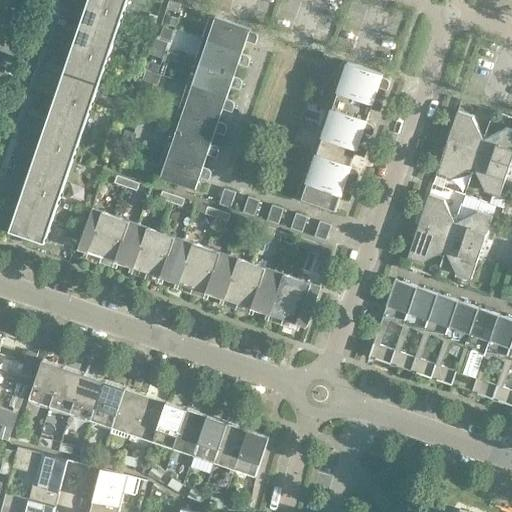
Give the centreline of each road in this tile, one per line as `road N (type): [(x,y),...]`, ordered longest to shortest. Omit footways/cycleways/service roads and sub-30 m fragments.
road 1 (residential): [(327,372),(455,10)]
road 2 (tertiary): [(297,385),(0,284)]
road 3 (tertiary): [(511,460),(341,401)]
